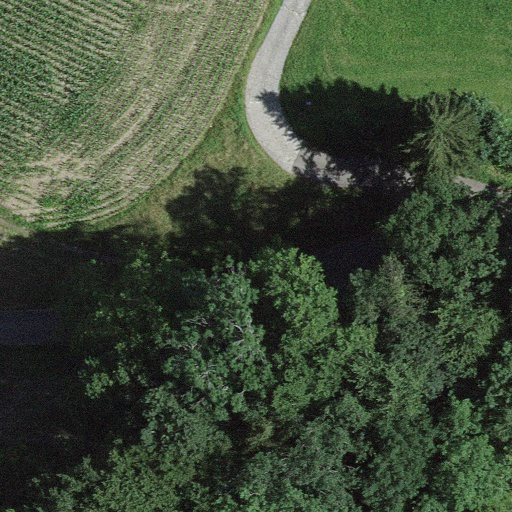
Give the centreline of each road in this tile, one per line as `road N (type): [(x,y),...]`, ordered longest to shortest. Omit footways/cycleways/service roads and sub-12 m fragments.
road 1 (unclassified): [(0,322),(511,317)]
road 2 (track): [(511,227),(325,173),(280,141),(256,91),(287,0)]
